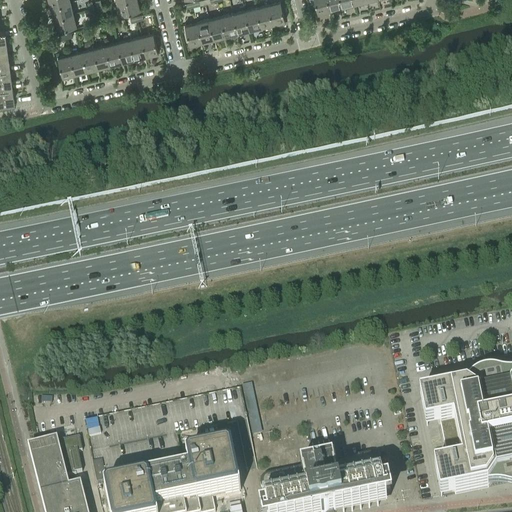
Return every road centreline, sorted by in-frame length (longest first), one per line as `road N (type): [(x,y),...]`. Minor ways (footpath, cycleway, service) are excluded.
road 1 (motorway): [(511,148),(0,255)]
road 2 (motorway): [(0,288),(476,188)]
road 3 (residential): [(44,103),(180,73)]
road 4 (residential): [(308,41),(422,13),(433,0)]
road 5 (residential): [(180,73),(308,41)]
